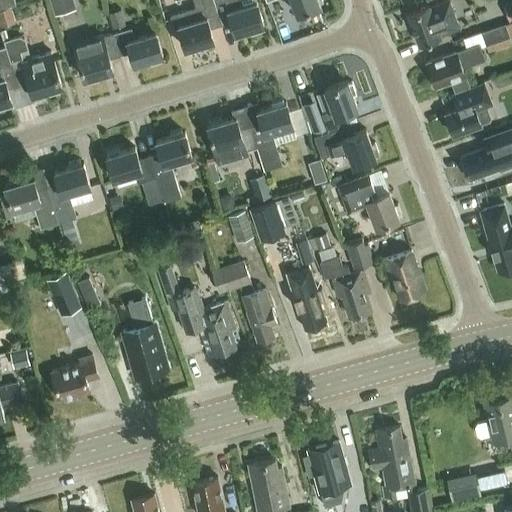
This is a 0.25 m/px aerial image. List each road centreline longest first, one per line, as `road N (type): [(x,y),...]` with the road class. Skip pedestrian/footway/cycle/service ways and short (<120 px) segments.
road 1 (tertiary): [(0,477),(486,340)]
road 2 (residential): [(0,143),(371,31)]
road 3 (residential): [(486,340),(371,31)]
